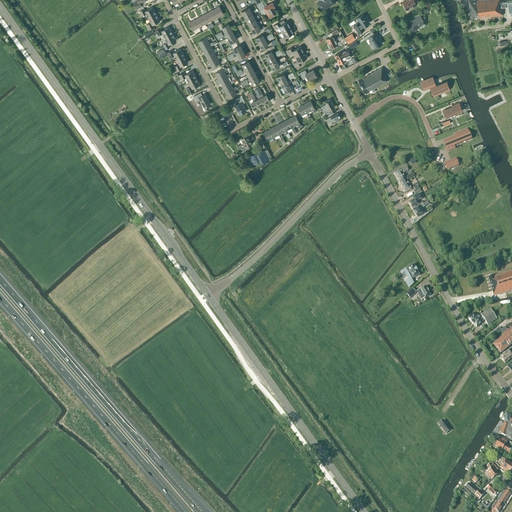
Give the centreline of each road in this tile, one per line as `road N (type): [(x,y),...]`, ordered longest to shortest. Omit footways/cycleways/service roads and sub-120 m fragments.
road 1 (tertiary): [(207,295),(0,7)]
road 2 (motorway): [(200,511),(0,280)]
road 3 (unclassified): [(511,397),(473,344),(370,153)]
road 4 (motorway): [(0,298),(184,511)]
road 5 (tertiary): [(363,511),(207,295)]
road 6 (tertiary): [(207,295),(370,153)]
road 7 (residential): [(249,121),(230,124),(172,16)]
road 8 (residential): [(329,78),(397,45),(377,0)]
